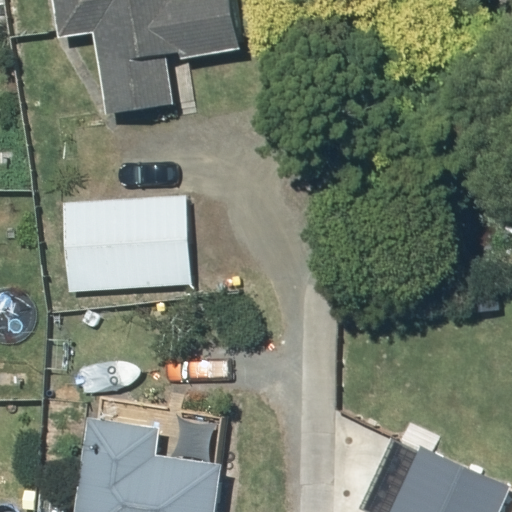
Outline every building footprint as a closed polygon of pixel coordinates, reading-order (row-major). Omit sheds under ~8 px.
[(100,36),(112,118),(179,108),(172,58),(188,56),(189,62),(246,53),(239,0),(59,0),(66,41),(100,36)] [(55,175),(54,149),(36,149),(36,176),(55,175)] [(191,200),(68,206),(71,294),(195,288),(191,200)] [(445,306),(417,307),(417,326),(446,325),(445,306)] [(95,422),(80,511),(222,511),(229,469),(163,459),(167,433),(95,422)] [(397,444),(385,469),(415,483),(401,511),(507,511),(511,503),(511,489),(431,452),(428,458),(397,444)]
